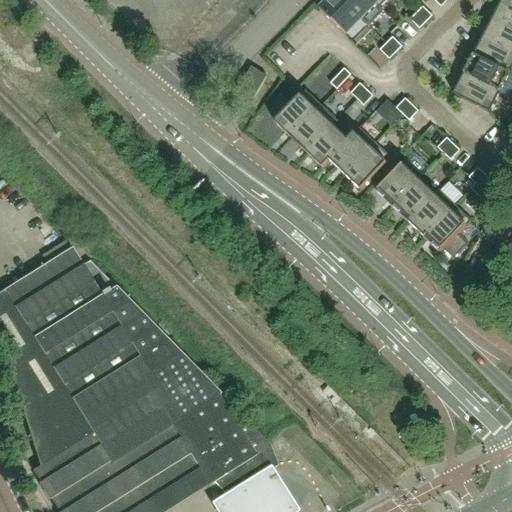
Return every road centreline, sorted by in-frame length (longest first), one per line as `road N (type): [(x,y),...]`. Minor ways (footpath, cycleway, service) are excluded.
road 1 (secondary): [(193,144),(272,228),(511,445)]
road 2 (secondary): [(511,393),(345,241),(193,144)]
road 3 (secondary): [(166,119),(43,0)]
road 4 (unclassified): [(166,119),(288,0)]
road 5 (residential): [(405,71),(377,83),(324,36),(292,70)]
road 6 (residential): [(405,71),(503,174)]
